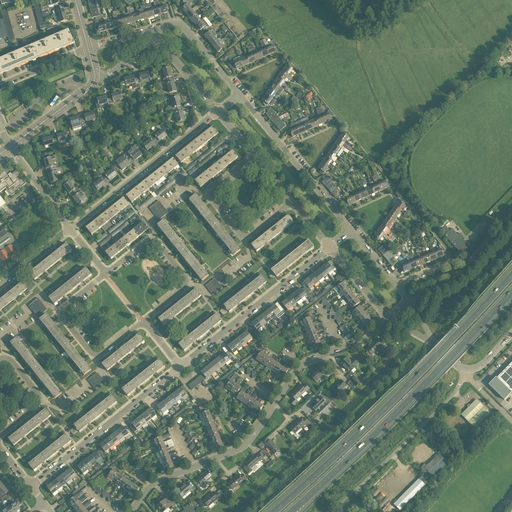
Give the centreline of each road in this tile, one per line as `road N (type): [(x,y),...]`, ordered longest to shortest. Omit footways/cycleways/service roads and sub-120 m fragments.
road 1 (motorway): [(511,274),(273,511)]
road 2 (motorway): [(290,511),(511,292)]
road 3 (residential): [(30,487),(180,366)]
road 4 (residential): [(180,366),(330,248)]
road 5 (residential): [(104,272),(56,310),(58,318),(93,357),(141,320)]
road 6 (residential): [(141,320),(185,284),(185,274),(151,236),(104,272)]
road 7 (residential): [(351,230),(239,95)]
road 8 (unclassified): [(348,497),(465,375)]
road 9 (residential): [(291,203),(239,234),(209,194),(252,155)]
road 10 (residential): [(72,228),(201,123)]
road 11 (residential): [(239,95),(185,27),(151,30)]
